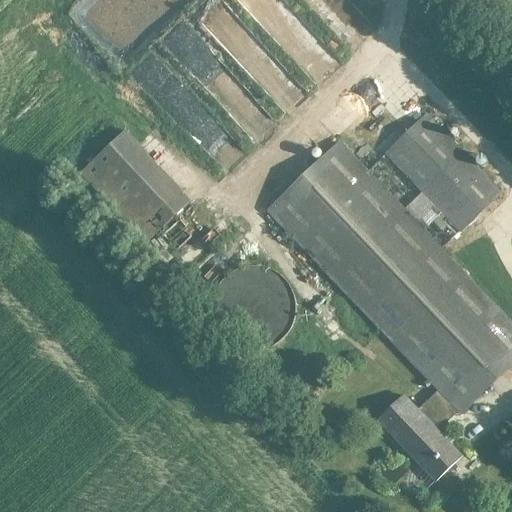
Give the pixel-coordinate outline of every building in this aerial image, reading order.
[(220,0),(196,0),(187,8),(228,51),(249,31),(220,0)] [(255,0),(247,8),(273,36),(288,22),(292,26),(301,18),(284,0),(255,0)] [(366,22),(345,0),(307,0),(346,40),(366,22)] [(156,100),(174,84),(143,51),(125,68),(156,100)] [(274,77),(284,70),(272,52),(262,59),(274,77)] [(438,392),(458,413),(460,415),(511,365),(511,325),(423,232),(441,214),(459,233),(501,194),(427,116),(386,155),(423,193),(404,211),(340,144),(268,213),(438,392)] [(199,223),(189,242),(199,248),(210,228),(199,223)] [(140,244),(147,254),(166,242),(159,231),(140,244)] [(295,312),(295,308),(295,304),(294,300),(293,296),(292,292),(290,288),(287,285),(285,281),(282,278),(279,276),(275,273),(271,272),(267,270),(263,269),(259,268),(255,268),(251,268),(247,269),(243,270),(239,272),(235,273),(232,276),(228,278),(225,281),(223,285),(220,288),(219,292),(217,296),(216,300),(215,304),(215,308),(215,312),(216,316),(217,320),(219,324),(220,328),(223,332),(225,335),(228,338),(232,341),(235,343),(239,345),(243,346),(247,347),(251,348),(255,348),(259,348),(263,347),(267,346),(271,345),(275,343),(279,340),(282,338),(285,335),(287,332),(290,328),(292,324),(293,321),(294,316),(295,312)] [(419,375),(406,384),(415,396),(427,387),(419,375)] [(435,434),(458,413),(438,392),(417,411),(404,397),(377,422),(435,483),(462,457),(444,438),(441,441),(435,434)] [(493,430),(501,415),(489,408),(481,423),(493,430)]
